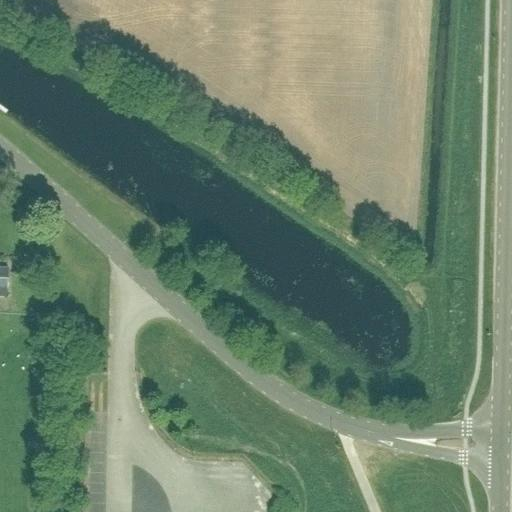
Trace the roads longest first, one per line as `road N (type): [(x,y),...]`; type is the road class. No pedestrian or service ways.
road 1 (unclassified): [(501,444),(377,433),(291,401),(0,148)]
road 2 (tertiary): [(501,444),(511,19)]
